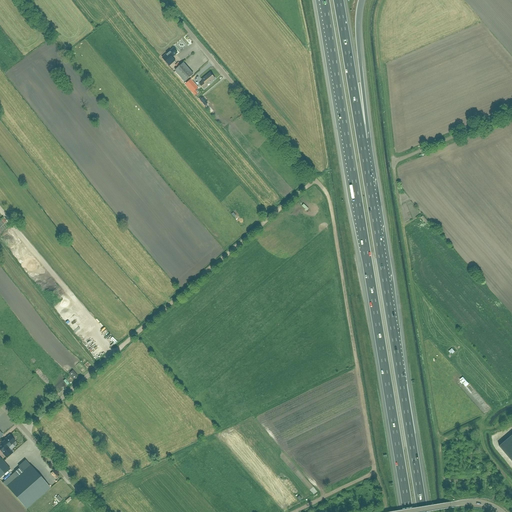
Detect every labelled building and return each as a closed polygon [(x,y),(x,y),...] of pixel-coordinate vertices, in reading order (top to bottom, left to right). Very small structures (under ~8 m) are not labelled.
[(162,58),(170,66),(175,61),(172,58),(177,53),(173,49),(170,51),(162,58)] [(185,81),(193,74),(184,63),(175,70),(185,81)] [(204,89),(208,86),(207,86),(215,79),(210,73),(202,80),(203,81),(200,84),(204,89)] [(191,80),(185,85),(193,93),(198,89),(191,80)] [(90,349),(98,341),(96,338),(88,346),(90,349)] [(89,350),(93,355),(98,350),(94,346),(89,350)] [(462,378),(459,381),(464,386),(467,383),(462,378)] [(0,477),(10,469),(0,458),(0,437),(2,436),(0,432),(0,477)] [(15,441),(9,435),(4,440),(3,440),(0,443),(2,445),(0,446),(0,449),(7,457),(12,452),(8,447),(15,441)] [(511,435),(499,447),(511,461),(511,435)] [(50,489),(25,460),(18,466),(19,468),(2,483),(6,487),(6,486),(26,509),(50,489)]
